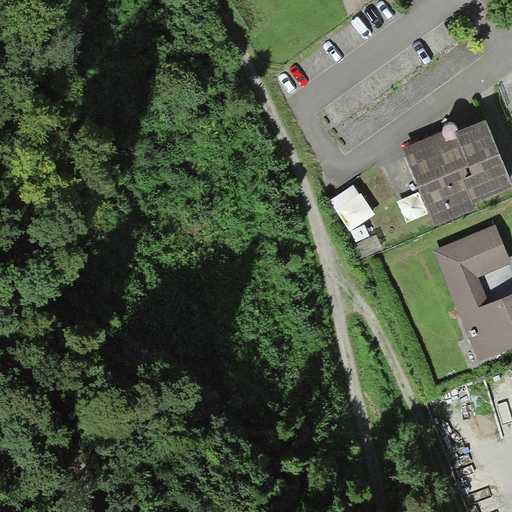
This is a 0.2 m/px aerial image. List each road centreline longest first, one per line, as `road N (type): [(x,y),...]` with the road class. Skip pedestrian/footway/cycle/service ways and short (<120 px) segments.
road 1 (track): [(202,0),(355,310),(435,511)]
road 2 (residential): [(511,48),(336,162),(301,104)]
road 3 (track): [(386,511),(355,310)]
road 4 (track): [(0,347),(31,377),(101,511)]
